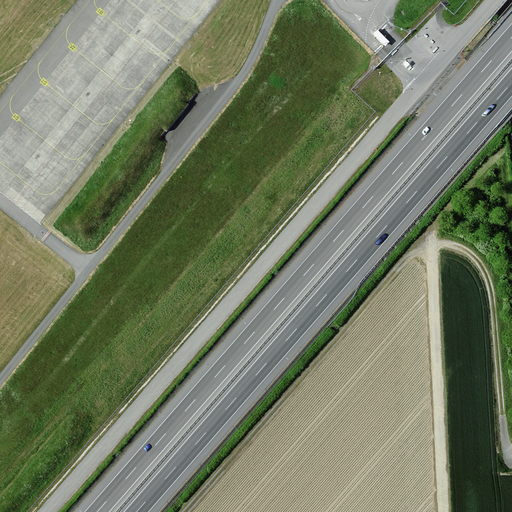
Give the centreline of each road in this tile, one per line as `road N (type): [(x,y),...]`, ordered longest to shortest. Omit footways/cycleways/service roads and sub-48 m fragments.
road 1 (tertiary): [(47,511),(494,0)]
road 2 (motorway): [(511,37),(97,511)]
road 3 (track): [(511,456),(489,284),(466,251),(431,244),(405,259),(184,511)]
road 4 (motorway): [(136,511),(511,82)]
road 5 (track): [(431,235),(443,511)]
